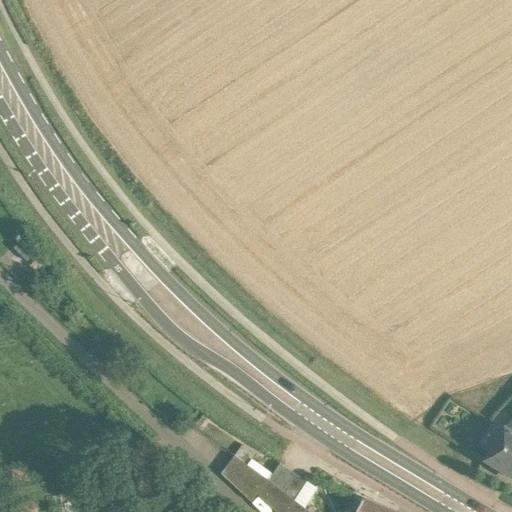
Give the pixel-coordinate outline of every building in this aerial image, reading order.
[(38,258),(30,267),(36,273),(44,264),(38,258)] [(511,424),(502,433),(487,462),(511,477),(511,424)] [(234,458),(244,465),(252,453),(243,446),(235,457),(234,458)] [(244,465),(234,458),(221,475),(251,503),(258,496),(274,511),(309,511),(295,502),(294,504),(248,468),(244,465)] [(252,462),(248,468),(294,504),(295,502),(307,483),(283,467),(280,465),(273,476),(252,462)] [(28,464),(11,467),(14,484),(31,480),(28,464)] [(37,511),(36,500),(18,503),(18,511),(37,511)] [(386,511),(362,502),(357,511),(386,511)]
